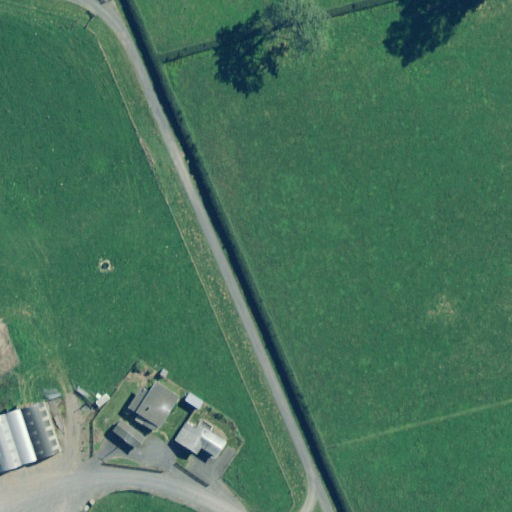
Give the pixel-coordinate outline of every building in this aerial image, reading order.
[(175,399),(150,384),(145,393),(138,389),(122,415),(153,434),(175,399)] [(201,402),(187,394),(182,402),(196,410),(201,402)] [(19,411),(35,461),(58,454),(43,404),(19,411)] [(35,461),(19,411),(2,416),(18,466),(35,461)] [(0,472),(18,466),(2,416),(0,417),(0,472)] [(194,456),(198,450),(212,460),(216,454),(224,442),(214,436),(209,432),(213,426),(200,418),(196,424),(188,418),(172,442),(180,447),(177,453),(190,462),(194,456)] [(142,439),(117,421),(109,433),(134,451),(142,439)]
